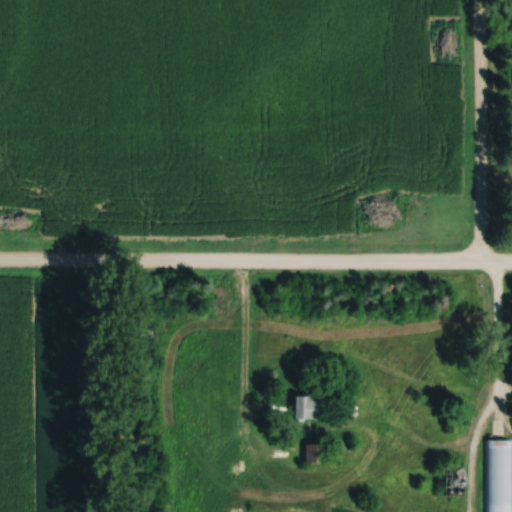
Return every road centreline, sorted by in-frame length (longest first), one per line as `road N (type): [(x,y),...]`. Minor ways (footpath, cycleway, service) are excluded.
road 1 (tertiary): [(511,266),(0,264)]
road 2 (residential): [(479,266),(478,0)]
